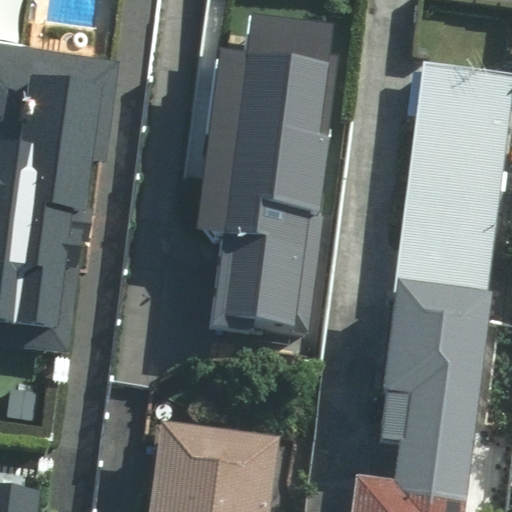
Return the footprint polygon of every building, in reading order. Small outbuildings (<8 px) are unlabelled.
[(87,221),(94,164),(107,165),(119,69),(0,53),(0,326),(52,333),(67,218),(87,221)] [(265,65),(236,86),(227,140),(209,138),(197,238),(217,241),(206,336),(308,348),(329,98),(307,68),(265,65)] [(396,494),(462,503),(511,108),(511,78),(419,67),(377,395),(408,399),(396,494)] [(269,511),(277,445),(157,431),(147,511),(269,511)] [(37,511),(39,502),(0,496),(0,511),(37,511)] [(460,511),(359,497),(356,511),(460,511)]
